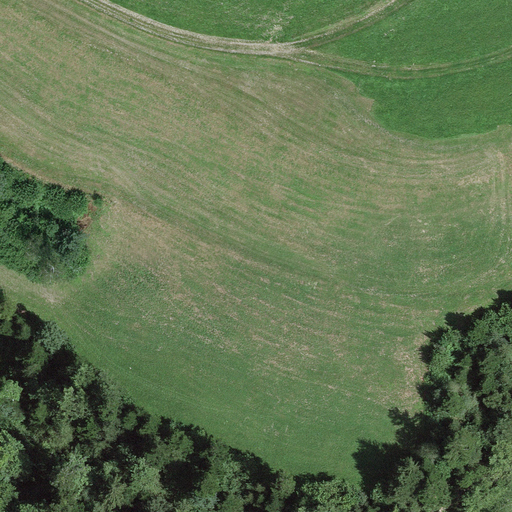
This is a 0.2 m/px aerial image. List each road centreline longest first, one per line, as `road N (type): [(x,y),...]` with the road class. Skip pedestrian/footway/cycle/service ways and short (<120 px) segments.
road 1 (track): [(0,146),(350,287),(454,300),(511,283)]
road 2 (track): [(403,0),(376,19),(272,54),(209,46),(88,0)]
